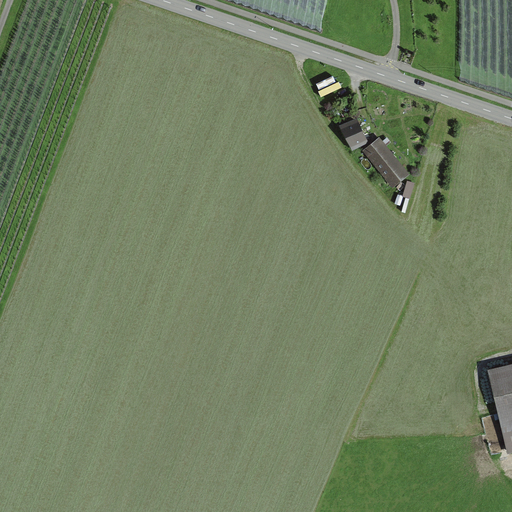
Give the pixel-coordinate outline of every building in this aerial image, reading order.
[(320,88),(322,95),(344,90),(343,83),(320,88)] [(369,141),(359,118),(342,126),(352,149),(369,141)] [(409,174),(382,139),(365,152),(392,187),(409,174)] [(412,198),(415,182),(409,181),(406,197),(412,198)] [(511,360),(488,367),(509,450),(511,448),(511,360)]
